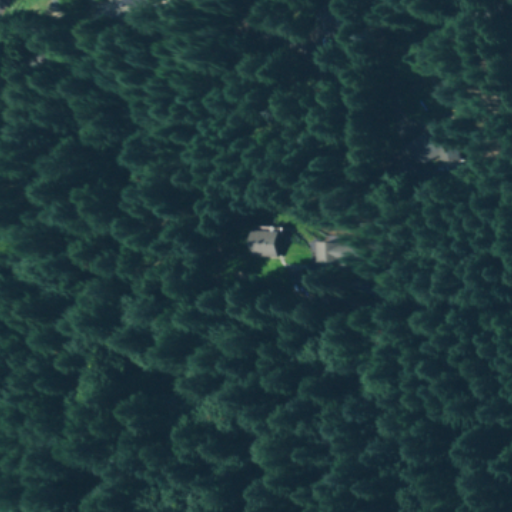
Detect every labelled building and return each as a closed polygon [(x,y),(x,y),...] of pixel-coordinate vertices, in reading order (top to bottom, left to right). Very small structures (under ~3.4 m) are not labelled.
[(133,0),(138,9),(157,0),(133,0)] [(347,3),(326,0),(323,23),(344,26),(347,3)] [(439,156),(437,124),(412,126),(413,157),(439,156)] [(281,229),(245,228),(245,253),(280,254),(281,229)] [(349,240),(318,239),(318,260),(349,261),(349,240)]
